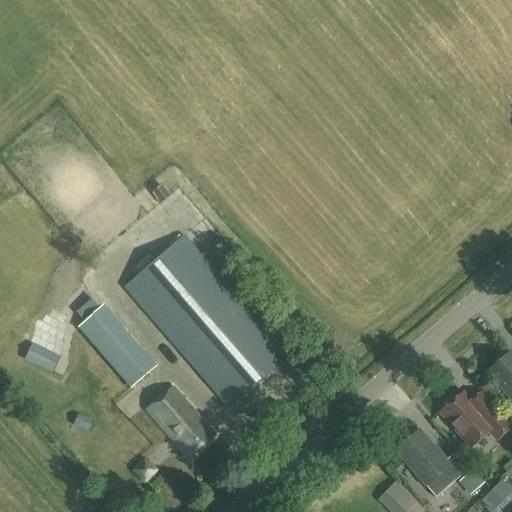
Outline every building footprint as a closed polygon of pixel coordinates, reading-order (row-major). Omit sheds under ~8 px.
[(228,409),(286,359),(182,238),(124,288),(228,409)] [(78,329),(130,389),(154,368),(102,308),(78,329)] [(49,372),(56,358),(31,346),(24,360),(49,372)] [(511,356),(509,353),(487,372),(511,400),(511,356)] [(188,458),(214,436),(171,388),(145,410),(188,458)] [(440,412),(470,447),(489,431),(496,439),(511,427),(481,393),(470,403),(462,394),(455,400),(451,397),(440,407),(442,411),(440,412)] [(435,498),(459,478),(419,430),(395,451),(435,498)] [(465,500),(484,483),(472,469),(458,482),(460,485),(456,489),(465,500)] [(407,511),(416,504),(395,484),(380,500),(392,511),(407,511)]
